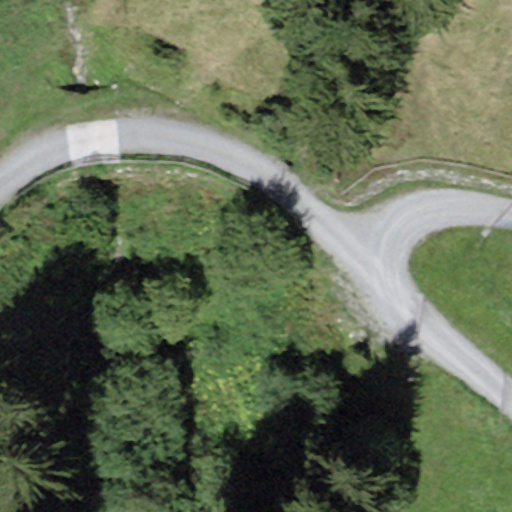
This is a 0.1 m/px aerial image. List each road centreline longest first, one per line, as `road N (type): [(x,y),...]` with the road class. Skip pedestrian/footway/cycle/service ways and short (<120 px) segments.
road 1 (track): [(0,180),(42,148),(152,128),(266,170),(511,392)]
road 2 (track): [(372,266),(416,202),(511,214)]
